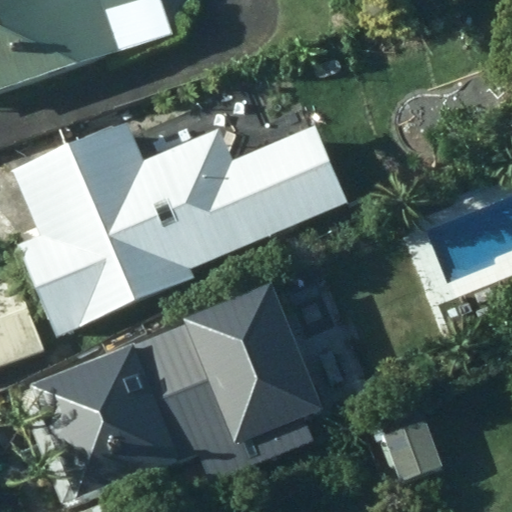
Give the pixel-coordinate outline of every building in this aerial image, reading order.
[(0,0),(0,91),(167,39),(164,32),(193,20),(185,0),(0,0)] [(184,276),(342,210),(304,135),(225,167),(211,135),(135,167),(119,128),(5,177),(33,241),(11,249),(50,342),(188,284),(184,276)] [(0,368),(39,355),(10,273),(0,276),(0,368)] [(274,408),(243,335),(178,357),(170,337),(167,338),(24,394),(67,508),(135,479),(255,431),(254,428),(250,418),(274,408)] [(447,370),(431,347),(388,375),(403,399),(447,370)] [(391,489),(439,473),(413,400),(373,422),(381,437),(374,441),(391,489)]
